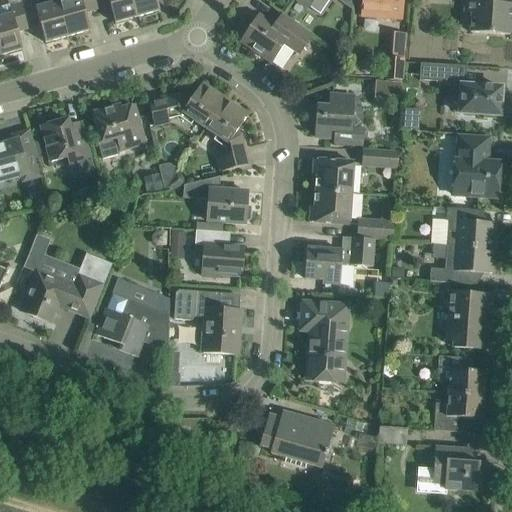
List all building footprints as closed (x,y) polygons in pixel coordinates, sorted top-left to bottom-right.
[(7,0),(11,15),(0,17),(0,54),(0,56),(22,50),(17,32),(29,29),(22,4),(21,0),(7,0)] [(35,0),(22,4),(29,29),(40,26),(45,43),(68,37),(58,1),(37,8),(35,0)] [(63,0),(58,1),(68,37),(90,31),(85,13),(97,10),(94,0),(63,0)] [(94,0),(97,10),(110,6),(115,24),(137,17),(132,0),(94,0)] [(132,0),(137,17),(159,11),(156,0),(132,0)] [(295,0),(308,9),(314,0),(295,0)] [(402,0),(362,0),(361,17),(401,20),(402,0)] [(501,0),(465,0),(465,7),(464,14),(472,14),(470,33),(509,36),(511,5),(501,4),(501,0)] [(311,36),(282,16),(274,27),(258,16),(241,42),(271,63),(284,44),(299,54),(311,36)] [(401,82),(403,82),(404,60),(384,58),(383,81),(391,81),(392,81),(401,82)] [(420,65),(419,82),(450,84),(451,67),(420,65)] [(391,81),(390,96),(400,97),(401,82),(392,81),(391,81)] [(205,129),(225,99),(202,84),(190,101),(180,94),(148,102),(153,121),(154,127),(169,124),(168,119),(179,117),(190,125),(193,121),(205,129)] [(457,99),(457,114),(482,116),(482,118),(497,119),(497,116),(500,117),(500,114),(504,114),(504,100),(501,100),(501,88),(449,85),(449,99),(457,99)] [(353,97),(331,95),(330,107),(317,106),(315,138),(336,140),(336,131),(351,132),(353,97)] [(225,99),(205,129),(216,137),(214,141),(225,149),(225,148),(227,155),(216,158),(220,172),(248,166),(241,136),(236,132),(248,115),(225,99)] [(123,116),(120,105),(93,113),(98,132),(102,144),(97,145),(102,160),(118,156),(116,149),(119,148),(120,152),(145,145),(142,131),(136,112),(123,116)] [(67,120),(40,128),(46,147),(50,162),(67,158),(70,166),(72,176),(94,170),(91,160),(87,148),(82,129),(71,132),(69,127),(67,120)] [(0,182),(20,177),(26,175),(28,182),(42,178),(34,150),(29,131),(15,135),(17,141),(4,144),(0,145),(0,182)] [(488,139),(458,138),(457,162),(455,162),(453,196),(497,198),(499,164),(487,163),(488,139)] [(398,153),(363,151),(362,166),(397,169),(398,153)] [(316,176),(315,192),(351,195),(353,163),(314,160),(312,176),(316,176)] [(175,174),(178,170),(168,164),(158,166),(163,192),(175,174)] [(184,186),(182,199),(208,201),(207,222),(225,223),(245,225),(245,221),(250,220),(250,206),(246,205),(247,193),(219,191),(220,177),(200,182),(184,186)] [(42,192),(29,196),(33,210),(46,207),(42,192)] [(349,226),(351,195),(315,192),(314,208),(310,207),(309,223),(349,226)] [(430,245),(491,249),(492,224),(480,223),(481,211),(447,209),(446,221),(432,221),(430,245)] [(356,239),(374,240),(392,241),(393,223),(357,221),(356,239)] [(171,231),(171,244),(184,245),(185,232),(171,231)] [(226,233),(196,231),(194,246),(203,247),(201,277),(219,278),(219,275),(241,276),(243,249),(225,247),(226,233)] [(157,233),(152,237),(152,243),(157,247),(167,247),(167,233),(157,233)] [(374,240),(356,239),(352,239),(351,252),(341,251),(327,250),(307,248),(305,280),(323,281),(323,285),(339,286),(340,261),(350,262),(350,266),(372,268),(374,240)] [(32,240),(27,256),(41,260),(47,245),(32,240)] [(491,249),(430,245),(430,246),(434,246),(433,259),(445,260),(444,270),(430,269),(429,282),(454,283),(454,272),(489,274),(491,249)] [(75,287),(36,272),(27,293),(20,312),(50,324),(58,302),(66,305),(64,309),(88,318),(96,300),(111,264),(88,255),(75,287)] [(392,268),(391,278),(403,279),(403,269),(392,268)] [(103,318),(96,336),(120,346),(118,351),(137,358),(143,343),(168,353),(168,333),(169,314),(164,313),(158,313),(144,308),(148,293),(139,290),(134,287),(128,302),(112,295),(106,310),(103,318)] [(203,354),(237,356),(237,355),(235,355),(238,312),(240,312),(240,311),(218,309),(220,294),(178,291),(174,293),(173,319),(190,320),(193,317),(206,318),(204,353),(203,353),(203,354)] [(491,296),(450,293),(446,342),(465,343),(465,349),(482,350),(484,322),(489,322),(491,296)] [(323,306),(303,304),(301,330),(311,331),(310,342),(314,342),(313,354),(308,354),(307,380),(327,381),(342,383),(347,307),(323,306)] [(449,383),(448,394),(484,396),(485,373),(471,372),(472,360),(439,357),(437,382),(449,383)] [(167,375),(167,387),(179,387),(180,375),(167,375)] [(484,396),(448,394),(447,405),(435,404),(433,432),(467,434),(468,419),(482,420),(484,396)] [(264,435),(260,448),(272,451),(271,455),(286,459),(285,464),(305,470),(306,465),(321,469),(333,427),(283,412),(281,420),(285,421),(281,433),(266,428),(264,435)] [(379,428),(378,444),(405,446),(406,430),(379,428)] [(433,471),(432,490),(444,491),(477,493),(479,471),(476,471),(473,468),(472,468),(472,463),(473,450),(435,448),(433,471)]
